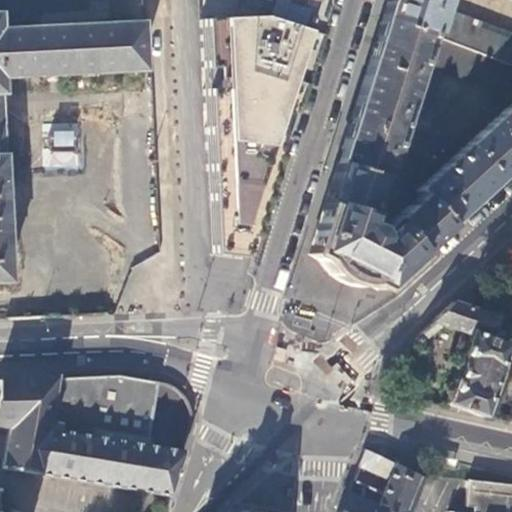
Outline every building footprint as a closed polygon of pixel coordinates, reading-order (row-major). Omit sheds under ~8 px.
[(0,0),(0,282),(12,282),(3,154),(1,154),(0,143),(0,78),(152,71),(150,23),(0,30),(0,0)] [(270,25),(320,41),(331,0),(254,0),(249,17),(270,25)] [(511,0),(387,0),(381,21),(482,57),(511,68),(511,37),(437,10),(440,0),(511,0)] [(338,158),(335,165),(374,179),(377,171),(379,164),(386,166),(392,147),(399,149),(425,70),(472,86),(482,57),(381,21),(369,58),(347,128),(338,158)] [(270,25),(204,24),(214,256),(244,256),(320,41),(270,25)] [(511,68),(482,57),(472,86),(500,96),(495,108),(410,188),(419,198),(447,228),(502,177),(511,167),(511,68)] [(77,169),(78,124),(51,124),(51,149),(43,149),(43,169),(77,169)] [(313,238),(307,257),(314,260),(330,276),(350,286),(368,287),(378,292),(447,228),(419,198),(386,229),(362,221),(374,179),(335,165),(313,238)] [(511,257),(509,254),(492,269),(511,291),(511,257)] [(474,299),(468,291),(434,322),(470,337),(462,359),(463,360),(455,383),(454,382),(444,411),(483,419),(507,347),(496,344),(499,334),(491,330),(495,318),(467,308),(474,299)] [(172,495),(186,450),(148,445),(158,382),(119,375),(0,380),(0,425),(10,428),(3,468),(172,495)] [(406,511),(420,479),(364,451),(357,469),(365,472),(387,481),(377,506),(353,496),(357,490),(350,487),(339,511),(406,511)] [(473,511),(454,511),(447,511),(511,511),(511,484),(468,480),(466,505),(474,506),(473,511)] [(0,511),(14,511),(15,508),(10,508),(9,511),(0,511),(0,492),(1,493),(1,488),(0,487),(0,511)]
